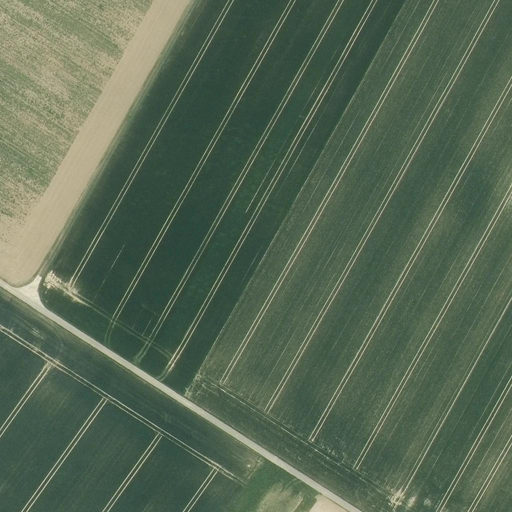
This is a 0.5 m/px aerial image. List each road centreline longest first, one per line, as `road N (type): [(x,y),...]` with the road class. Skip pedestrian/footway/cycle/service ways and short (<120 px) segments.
road 1 (track): [(32,308),(350,511)]
road 2 (track): [(199,0),(32,308)]
